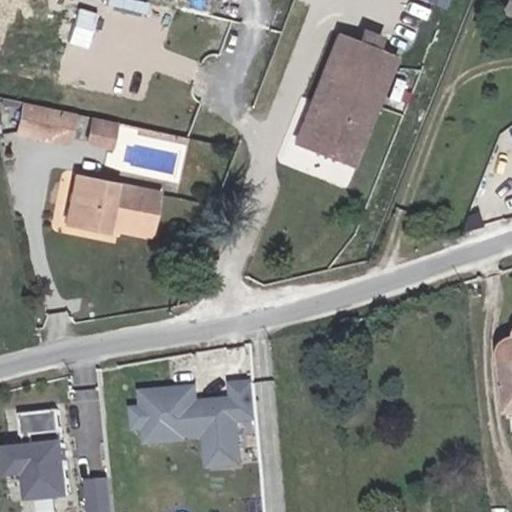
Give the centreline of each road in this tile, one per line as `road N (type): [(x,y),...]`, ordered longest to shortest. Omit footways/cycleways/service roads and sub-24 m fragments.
road 1 (residential): [(511,239),(379,285),(0,367)]
road 2 (unknown): [(88,76),(167,86),(289,144)]
road 3 (unknown): [(208,322),(289,144)]
road 4 (unknown): [(289,144),(331,19)]
